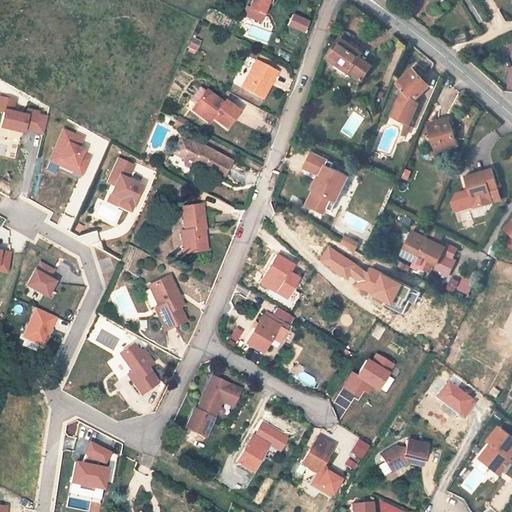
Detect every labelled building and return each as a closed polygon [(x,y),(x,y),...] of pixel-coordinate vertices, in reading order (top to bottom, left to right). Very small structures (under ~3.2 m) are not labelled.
[(251,0),(249,9),(263,14),(267,0),(251,0)] [(475,0),(465,0),(480,23),(487,18),(475,0)] [(261,20),(263,14),(249,9),(247,15),(261,20)] [(292,15),(287,25),(304,33),(308,22),(292,15)] [(279,36),(277,36),(276,36),(275,36),(274,38),(273,40),(273,41),(274,42),(275,44),(276,44),(277,44),(279,44),(280,44),(281,42),(281,41),(281,39),(280,37),(279,36)] [(199,41),(191,38),(187,46),(196,50),(199,41)] [(354,48),(340,38),(327,58),(349,73),(349,71),(362,80),(372,65),(356,54),(358,51),(353,48),(354,48)] [(277,72),(256,60),(242,88),(262,99),(277,72)] [(406,92),(414,99),(429,85),(413,68),(397,83),(406,92)] [(200,87),(190,100),(195,104),(205,91),(200,87)] [(226,128),(238,112),(224,101),(222,103),(205,91),(195,104),(202,109),(198,114),(205,120),(209,115),(212,118),(226,128)] [(409,124),(418,103),(414,99),(406,92),(398,100),(391,116),(409,124)] [(0,112),(0,113),(0,126),(43,135),(47,114),(14,107),(16,98),(0,94),(0,112)] [(198,114),(202,109),(195,104),(191,109),(198,114)] [(182,129),(186,121),(178,117),(174,125),(182,129)] [(456,145),(448,118),(431,123),(436,142),(434,143),(436,151),(456,145)] [(47,162),(82,176),(90,156),(80,152),(86,137),(61,127),(47,162)] [(172,153),(182,159),(191,143),(182,138),(179,139),(172,153)] [(231,161),(194,141),(192,142),(191,143),(182,159),(184,164),(192,168),(194,164),(198,166),(221,179),(231,161)] [(333,163),(311,152),(303,168),(318,175),(320,176),(317,181),(316,180),(312,189),(313,189),(306,204),(318,211),(321,206),(331,211),(349,176),(331,167),(333,163)] [(117,156),(106,182),(111,184),(104,201),(130,211),(142,182),(130,177),(135,163),(117,156)] [(477,217),(486,215),(493,203),(492,202),(501,200),(497,187),(492,169),(484,171),(465,176),(474,207),(477,217)] [(205,230),(202,205),(182,207),(185,231),(181,231),(182,242),(184,242),(186,253),(199,251),(198,247),(206,246),(204,230),(205,230)] [(427,260),(436,264),(445,247),(428,239),(427,238),(423,237),(412,231),(401,254),(416,262),(417,260),(421,262),(424,255),(429,258),(427,260)] [(430,235),(428,239),(445,247),(446,243),(430,235)] [(0,270),(7,272),(11,250),(0,248),(0,270)] [(276,293),(292,265),(276,256),(259,283),(276,293)] [(36,259),(24,286),(47,296),(55,279),(51,277),(55,267),(36,259)] [(464,274),(457,289),(469,294),(475,279),(464,274)] [(182,305),(169,276),(150,285),(160,306),(155,309),(165,330),(185,321),(178,307),(182,305)] [(451,278),(447,287),(454,291),(458,282),(451,278)] [(390,317),(404,288),(387,279),(373,308),(390,317)] [(33,306),(20,336),(43,346),(56,316),(33,306)] [(265,312),(262,316),(273,323),(276,319),(265,312)] [(245,343),(262,353),(271,338),(279,342),(286,331),(280,327),(282,323),(276,319),(273,323),(262,316),(245,343)] [(127,375),(141,394),(157,382),(146,367),(152,363),(142,350),(138,353),(132,345),(119,354),(132,372),(127,375)] [(361,363),(339,400),(355,410),(371,385),(379,390),(386,378),(361,363)] [(210,375),(194,409),(196,410),(202,397),(205,399),(213,383),(220,386),(222,381),(210,375)] [(194,409),(185,428),(204,437),(221,401),(233,406),(240,389),(222,381),(220,386),(213,383),(205,399),(202,397),(196,410),(194,409)] [(446,382),(424,411),(442,423),(458,401),(454,398),(459,392),(446,382)] [(490,468),(493,464),(503,472),(511,461),(511,460),(510,460),(511,457),(511,438),(499,428),(487,442),(491,445),(481,457),(482,462),(490,468)] [(253,435),(236,462),(252,472),(269,445),(253,435)] [(317,437),(300,464),(317,474),(333,446),(317,437)] [(357,438),(349,451),(361,458),(369,444),(357,438)] [(380,456),(390,472),(407,462),(422,465),(426,444),(406,440),(404,448),(395,447),(380,456)] [(493,464),(490,468),(500,476),(503,472),(493,464)] [(372,511),(371,502),(351,504),(352,511),(372,511)]
